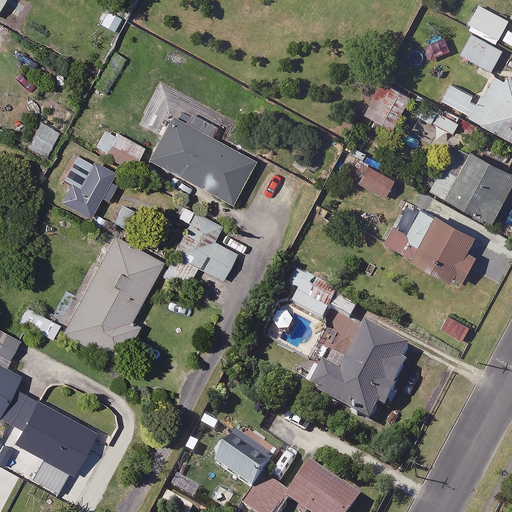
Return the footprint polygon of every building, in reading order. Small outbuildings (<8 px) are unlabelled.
[(510,19),(479,4),(469,23),(500,38),(510,19)] [(503,50),(472,32),(460,52),(492,70),(503,50)] [(439,100),(472,117),(511,137),(511,79),(496,71),(483,96),(450,79),(439,100)] [(409,97),(381,82),(366,112),(394,126),(409,97)] [(459,122),(439,110),(433,120),(454,132),(459,122)] [(253,159),(172,116),(150,158),(231,201),(253,159)] [(435,127),(416,117),(403,141),(422,151),(435,127)] [(143,145),(103,128),(93,150),(134,167),(143,145)] [(511,184),(511,170),(473,150),(460,174),(443,165),(431,188),(493,220),(511,184)] [(113,169),(88,153),(60,199),(89,218),(102,198),(108,202),(117,188),(106,180),(113,169)] [(395,178),(367,164),(358,180),(387,195),(395,178)] [(136,208),(122,201),(112,220),(126,228),(136,208)] [(221,225),(183,204),(177,216),(190,223),(163,274),(186,286),(198,265),(222,278),(235,253),(212,241),(221,225)] [(475,235),(423,205),(398,249),(460,284),(475,256),(466,250),(475,235)] [(162,259),(115,233),(62,329),(118,360),(138,323),(130,319),(162,259)] [(359,306),(298,272),(290,284),(301,290),(294,303),(324,319),(331,306),(352,318),(359,306)] [(61,320),(26,307),(19,324),(54,338),(61,320)] [(471,324),(452,313),(444,328),(463,339),(471,324)] [(380,403),(389,407),(411,362),(406,360),(411,349),(366,326),(342,374),(325,365),(312,390),(372,421),(380,403)] [(20,338),(0,327),(0,353),(9,358),(20,338)] [(0,411),(20,373),(0,362),(0,411)] [(94,432),(37,400),(14,441),(71,473),(94,432)] [(298,421),(276,410),(269,422),(292,433),(298,421)] [(274,458),(237,432),(216,463),(253,489),(274,458)] [(350,511),(361,497),(308,461),(288,490),(265,475),(244,505),(253,511),(281,511),(290,500),(306,511),(350,511)]
